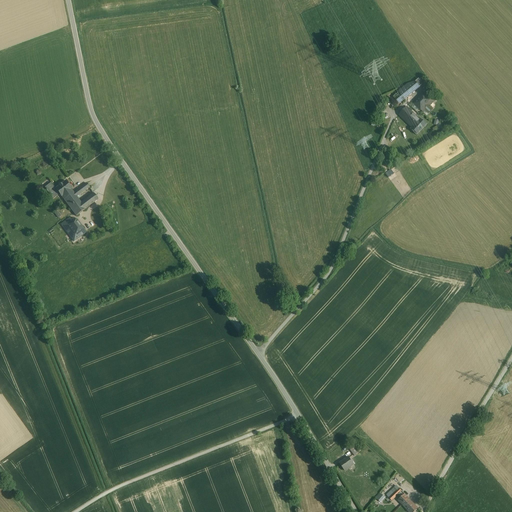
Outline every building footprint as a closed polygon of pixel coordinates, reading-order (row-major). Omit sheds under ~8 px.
[(392,100),(397,106),(420,88),(414,81),(392,100)] [(426,91),(423,95),(430,101),(420,111),(426,117),(434,110),(430,107),(436,101),(426,91)] [(423,95),(413,105),(420,111),(430,101),(423,95)] [(426,126),(408,109),(399,119),(418,135),(426,126)] [(392,169),(386,173),(389,177),(395,173),(392,169)] [(72,189),(66,181),(55,189),(59,194),(61,197),(62,196),(64,200),(76,216),(98,199),(94,193),(81,202),(80,200),(77,196),(74,192),(74,193),(71,189),(72,189)] [(55,189),(51,183),(45,188),(53,199),(59,194),(55,189)] [(87,183),(74,192),(77,196),(89,187),(90,187),(87,183)] [(89,187),(77,196),(80,200),(92,191),(89,187)] [(92,191),(80,200),(81,202),(94,193),(92,191)] [(76,219),(72,217),(61,224),(74,241),(86,232),(76,219)] [(354,444),(349,447),(355,456),(360,453),(354,444)] [(338,462),(345,471),(355,464),(348,455),(338,462)] [(392,500),(402,490),(397,485),(386,495),(392,500)] [(380,492),(376,497),(381,502),(385,497),(380,492)] [(413,511),(418,507),(404,493),(397,499),(410,511),(413,511)]
